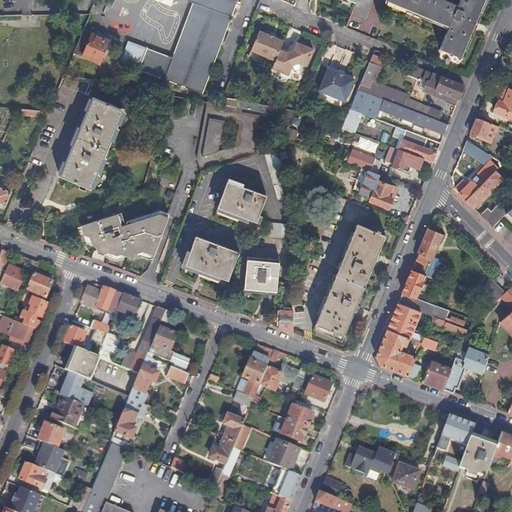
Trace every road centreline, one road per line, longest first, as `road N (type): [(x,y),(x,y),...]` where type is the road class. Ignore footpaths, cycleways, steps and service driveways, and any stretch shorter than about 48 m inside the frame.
road 1 (residential): [(0,464),(80,267)]
road 2 (tertiary): [(434,188),(357,371)]
road 3 (tertiary): [(506,17),(434,188)]
road 4 (residential): [(357,371),(511,428)]
road 5 (residential): [(223,321),(164,464)]
road 6 (residential): [(80,267),(223,321)]
road 7 (tertiary): [(357,371),(299,511)]
road 8 (residential): [(223,321),(357,371)]
